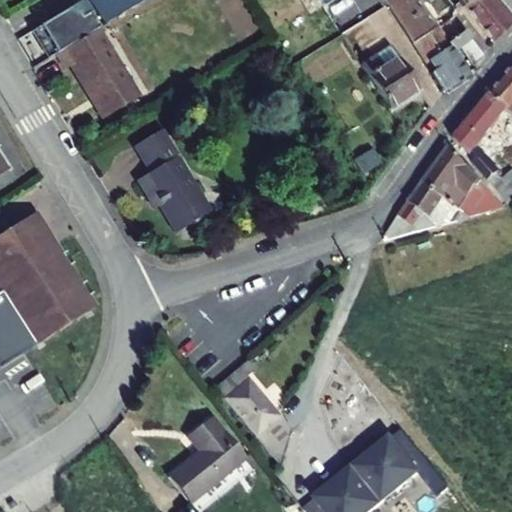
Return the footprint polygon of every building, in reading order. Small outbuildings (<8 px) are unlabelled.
[(125,0),(95,0),(91,3),(105,26),(132,10),(125,0)] [(125,0),(131,10),(148,0),(125,0)] [(330,1),(332,0),(318,0),(322,6),(323,5),(332,19),(340,14),(335,6),(334,7),(330,1)] [(382,0),(411,45),(436,29),(437,28),(420,5),(426,0),(382,0)] [(511,0),(472,0),(464,7),(493,44),(511,23),(511,0)] [(73,7),(39,27),(56,55),(99,29),(89,13),(80,19),(73,7)] [(39,27),(31,32),(48,60),(56,55),(39,27)] [(411,45),(424,65),(449,48),(447,46),(448,45),(436,29),(411,45)] [(139,98),(140,98),(99,30),(56,55),(65,70),(70,67),(101,120),(139,98)] [(472,67),(484,57),(465,32),(448,45),(447,46),(449,48),(424,65),(425,66),(430,63),(435,72),(431,75),(443,93),(447,90),(449,93),(470,80),(453,53),(459,49),(472,67)] [(389,111),(418,92),(390,48),(361,67),(389,111)] [(511,116),(511,70),(489,97),(508,112),(511,116)] [(511,116),(508,112),(489,97),(453,141),(470,157),(474,152),(481,143),(486,148),(511,116)] [(209,213),(161,132),(134,148),(150,175),(137,182),(145,197),(150,194),(158,207),(174,234),(209,213)] [(479,156),(486,148),(481,143),(474,152),(479,156)] [(503,208),(448,148),(422,185),(465,214),(470,218),(503,208)] [(498,173),(481,155),(471,165),(508,204),(511,200),(511,173),(511,172),(501,181),(496,175),(498,173)] [(465,214),(422,185),(382,240),(382,241),(457,222),(465,214)] [(150,194),(145,197),(153,210),(158,207),(150,194)] [(9,230),(51,239),(34,214),(9,230)] [(9,230),(0,235),(0,308),(1,310),(5,308),(16,326),(13,328),(21,341),(24,338),(31,350),(95,308),(88,297),(91,295),(83,283),(81,285),(69,267),(72,265),(64,253),(61,254),(51,239),(9,230)] [(246,378),(261,365),(253,356),(238,369),(246,378)] [(215,389),(280,467),(290,431),(246,378),(238,369),(215,389)] [(198,454),(168,478),(189,505),(244,460),(211,420),(186,440),(198,454)] [(376,452),(314,501),(323,511),(372,511),(418,476),(386,436),(372,447),(376,452)]
